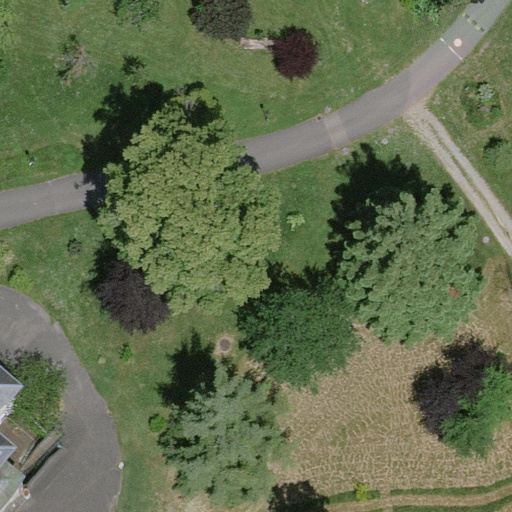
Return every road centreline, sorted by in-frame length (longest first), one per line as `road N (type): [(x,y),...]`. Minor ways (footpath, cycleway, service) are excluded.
road 1 (residential): [(497,0),(418,88),(304,146),(0,214)]
road 2 (track): [(511,240),(404,95)]
